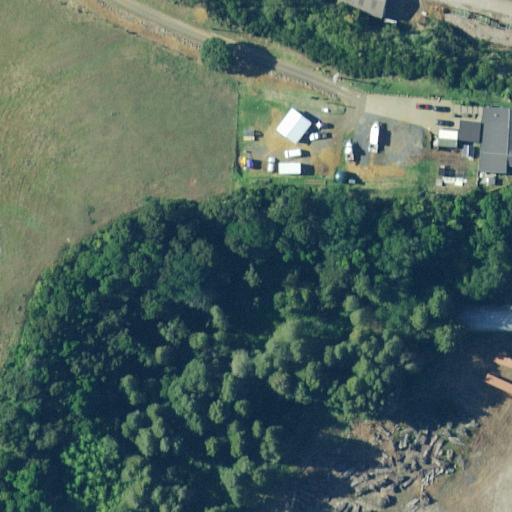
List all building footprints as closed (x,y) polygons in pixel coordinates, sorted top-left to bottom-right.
[(335,0),(334,4),(378,17),(382,0),(335,0)] [(397,13),(383,9),(378,24),(393,29),(397,13)] [(511,108),(485,107),(481,171),(508,173),(509,166),(511,165),(511,108)] [(471,142),(472,125),(452,124),(451,141),(432,140),(431,164),(446,165),(445,182),(465,183),(465,167),(478,168),(479,142),(471,142)] [(419,162),(406,159),(403,174),(416,177),(419,162)] [(511,330),(511,306),(501,306),(456,305),(456,330),(511,330)]
